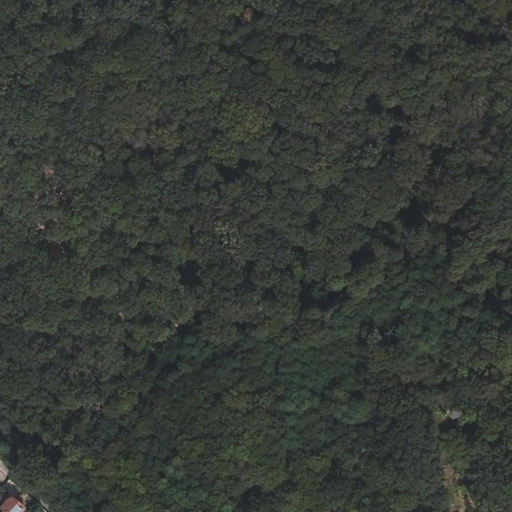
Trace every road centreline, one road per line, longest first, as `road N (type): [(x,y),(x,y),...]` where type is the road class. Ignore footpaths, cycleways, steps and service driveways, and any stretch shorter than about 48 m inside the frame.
road 1 (track): [(83,155),(0,437)]
road 2 (track): [(129,0),(83,155)]
